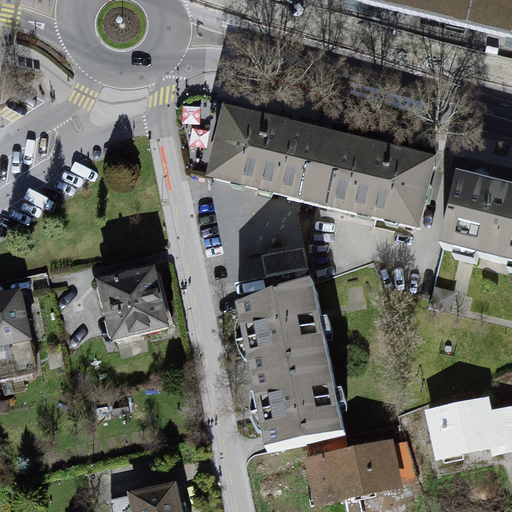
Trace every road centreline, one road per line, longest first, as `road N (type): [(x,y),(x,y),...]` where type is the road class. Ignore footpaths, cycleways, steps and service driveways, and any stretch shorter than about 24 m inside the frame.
road 1 (residential): [(241,511),(157,63)]
road 2 (primary): [(337,70),(169,0)]
road 3 (primary): [(511,119),(337,70)]
road 4 (primary): [(160,59),(337,70)]
